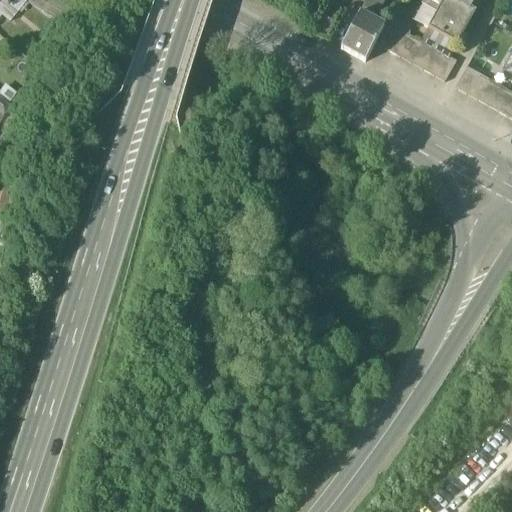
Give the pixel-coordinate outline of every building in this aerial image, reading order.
[(0,0),(0,1),(9,8),(15,0),(24,0),(64,24),(75,4),(68,0),(0,0)] [(369,0),(341,50),(365,64),(375,46),(384,31),(368,22),(371,16),(372,17),(377,16),(386,0),(369,0)] [(448,0),(449,1),(470,12),(476,0),(448,0)] [(449,1),(441,15),(438,13),(428,31),(457,47),(475,15),(470,12),(449,1)] [(398,32),(387,25),(384,31),(375,46),(387,53),(398,32)] [(398,32),(387,53),(398,59),(410,38),(398,32)] [(421,44),(410,38),(398,59),(409,65),(421,44)] [(432,51),(421,44),(409,65),(421,72),(432,51)] [(444,57),(432,51),(421,72),(432,78),(444,57)] [(444,57),(432,78),(444,85),(456,64),(444,57)] [(465,97),(477,76),(467,70),(455,91),(465,97)] [(476,103),(488,82),(477,76),(465,97),(476,103)] [(486,109),(498,88),(488,82),(476,103),(486,109)] [(497,115),(508,94),(498,88),(486,109),(497,115)] [(507,120),(511,111),(511,95),(508,94),(497,115),(507,120)]
